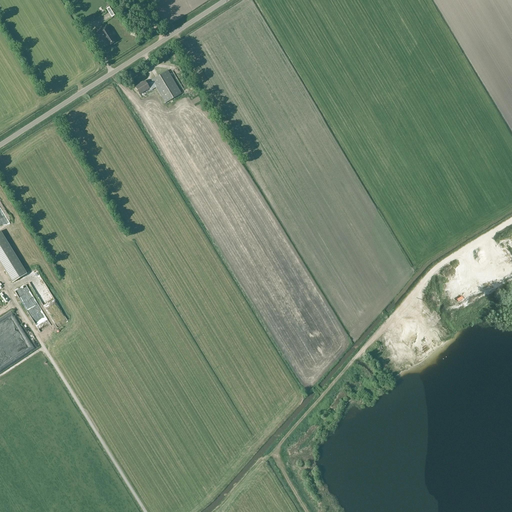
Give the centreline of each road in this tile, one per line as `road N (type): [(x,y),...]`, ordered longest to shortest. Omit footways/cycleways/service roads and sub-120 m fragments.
road 1 (track): [(217,511),(437,266),(511,220)]
road 2 (unclassified): [(0,145),(226,0)]
